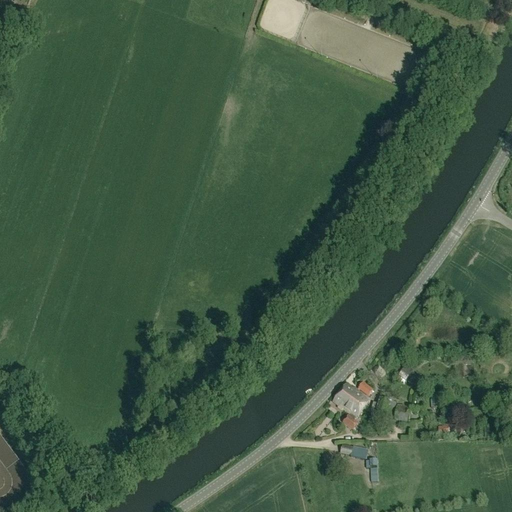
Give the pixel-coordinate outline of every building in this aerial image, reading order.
[(401,371),(409,377),(413,372),(405,366),(401,371)] [(373,391),(363,383),(358,390),(368,398),(373,391)] [(355,420),(356,421),(370,402),(348,385),(334,404),(350,416),(349,418),(348,418),(343,425),(352,432),(358,425),(354,422),(355,420)] [(442,397),(454,396),(454,389),(441,389),(442,397)] [(431,397),(432,409),(441,409),(441,397),(431,397)] [(395,410),(397,404),(393,403),(393,401),(380,399),(378,405),(374,404),(371,414),(376,415),(375,417),(395,421),(395,422),(409,424),(412,409),(398,406),(397,411),(395,410)] [(413,414),(424,415),(424,406),(414,405),(413,414)] [(340,455),(365,461),(368,451),(353,447),(353,449),(342,446),(340,455)]
